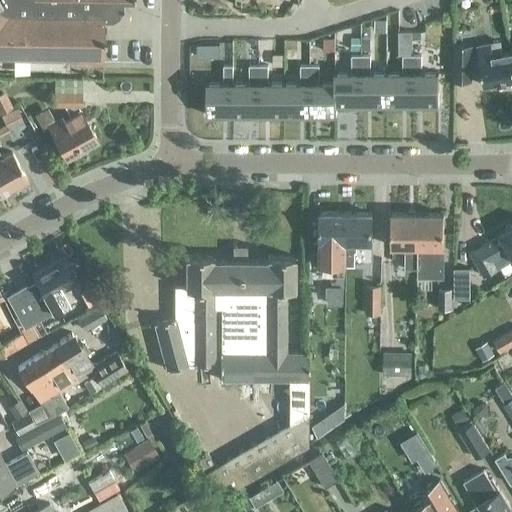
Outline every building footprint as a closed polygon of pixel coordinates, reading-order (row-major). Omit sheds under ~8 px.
[(0,0),(0,56),(73,58),(73,62),(102,62),(103,22),(110,22),(118,18),(122,10),(122,4),(132,4),(132,0),(0,0)] [(333,51),(333,38),(323,38),(323,51),(333,51)] [(511,80),(511,57),(511,51),(502,53),(500,41),(477,45),(483,85),(511,80)] [(209,58),(209,44),(196,44),(196,57),(209,58)] [(452,81),(471,81),(472,45),(453,44),(452,81)] [(282,65),(282,55),(272,54),(272,65),(282,65)] [(334,72),(334,82),(334,104),(336,104),(360,104),(361,55),(351,55),(351,72),(334,72)] [(386,104),(386,72),(370,72),(370,55),(361,55),(360,104),(386,104)] [(402,72),(386,72),(386,104),(411,104),(412,55),(402,55),(402,72)] [(412,55),(411,104),(438,104),(438,72),(421,72),(421,55),(412,55)] [(206,115),(233,115),(233,82),(233,65),(224,65),(224,82),(206,82),(206,115)] [(233,115),(258,115),(258,65),(249,65),(249,82),(233,82),(233,115)] [(258,65),(258,115),(284,115),(284,82),(268,82),(268,65),(258,65)] [(300,82),(284,82),(284,115),(309,115),(309,65),(300,65),(300,82)] [(334,104),(334,82),(319,82),(319,65),(309,65),(309,115),(336,115),(336,104),(334,104)] [(3,86),(22,126),(42,116),(30,93),(22,97),(14,80),(3,86)] [(81,106),(81,93),(53,92),(53,106),(81,106)] [(66,157),(97,140),(80,110),(64,120),(62,117),(48,125),(52,132),(52,133),(66,157)] [(0,185),(4,192),(26,179),(11,152),(1,157),(0,156),(0,185)] [(346,212),(319,212),(319,239),(314,239),(314,265),(345,265),(346,212)] [(372,212),(346,212),(345,265),(354,265),(354,242),(371,242),(372,212)] [(417,268),(417,213),(391,213),(391,246),(405,246),(405,268),(417,268)] [(417,213),(417,268),(417,277),(443,277),(444,213),(417,213)] [(500,234),(470,251),(484,276),(498,268),(511,260),(511,225),(499,233),(500,234)] [(175,287),(175,317),(154,323),(166,369),(187,363),(187,362),(194,362),(194,363),(213,363),(214,309),(221,309),(220,352),(219,352),(219,380),(307,380),(307,352),(285,352),(285,288),(293,288),(293,256),(267,256),(267,260),(245,260),(245,247),(233,247),(233,260),(211,260),(211,256),(185,256),(185,287),(175,287)] [(29,287),(11,297),(26,325),(27,325),(28,327),(46,317),(45,315),(69,302),(62,290),(75,283),(61,258),(32,274),(41,290),(33,294),(29,287)] [(454,266),(454,298),(470,298),(470,266),(454,266)] [(91,282),(89,283),(84,286),(86,290),(80,293),(88,308),(103,300),(95,285),(93,286),(91,282)] [(327,297),(341,297),(341,283),(327,283),(327,297)] [(380,313),(380,285),(366,285),(366,313),(380,313)] [(451,308),(451,288),(439,288),(439,308),(451,308)] [(76,320),(82,332),(106,319),(99,307),(76,320)] [(500,351),(511,344),(511,329),(494,339),(500,351)] [(85,343),(80,347),(71,332),(52,344),(61,359),(64,358),(71,370),(74,367),(77,371),(73,373),(74,375),(77,381),(94,371),(102,384),(126,370),(115,352),(92,367),(84,354),(89,350),(85,343)] [(0,346),(0,356),(7,355),(26,344),(20,335),(0,346)] [(475,349),(482,361),(494,354),(487,342),(475,349)] [(52,344),(38,353),(55,386),(58,392),(59,392),(77,381),(74,375),(73,373),(77,371),(74,367),(71,370),(64,358),(61,359),(52,344)] [(383,352),(383,363),(383,375),(411,376),(412,353),(383,352)] [(30,387),(40,403),(49,418),(67,408),(59,392),(58,392),(55,386),(38,353),(17,366),(30,387)] [(418,365),(417,370),(418,374),(421,377),(428,374),(428,366),(425,363),(418,365)] [(100,386),(94,375),(83,382),(89,393),(100,386)] [(503,382),(493,388),(498,397),(508,390),(503,382)] [(27,411),(19,399),(7,407),(15,419),(27,411)] [(511,399),(503,405),(511,419),(511,399)] [(470,417),(465,408),(453,414),(459,424),(470,417)] [(306,443),(306,441),(306,410),(199,473),(214,498),(306,443)] [(28,412),(10,422),(17,435),(35,426),(35,425),(28,412)] [(66,427),(59,414),(14,438),(21,451),(66,427)] [(475,458),(486,451),(489,449),(473,422),(458,431),(475,458)] [(346,437),(335,443),(345,459),(355,452),(346,437)] [(158,456),(147,438),(122,453),(133,471),(158,456)] [(338,479),(321,452),(307,461),(323,488),(338,479)] [(511,455),(509,455),(507,457),(504,452),(495,457),(510,482),(511,481),(511,455)] [(0,456),(0,489),(14,482),(35,471),(31,464),(26,453),(4,465),(0,456)] [(489,478),(483,469),(463,481),(476,505),(467,510),(467,511),(511,511),(511,509),(500,490),(499,490),(491,477),(489,478)] [(455,511),(457,511),(438,480),(404,500),(409,510),(410,511),(455,511)] [(275,481),(262,489),(268,499),(281,491),(275,481)] [(81,511),(126,511),(127,511),(116,492),(81,511)] [(60,511),(58,509),(53,511),(48,503),(32,511),(60,511)]
